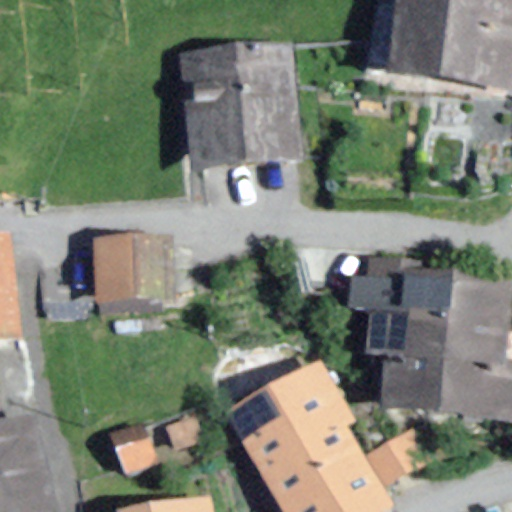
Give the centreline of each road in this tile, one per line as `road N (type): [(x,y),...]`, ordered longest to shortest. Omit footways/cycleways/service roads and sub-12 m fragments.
road 1 (residential): [(0,222),(437,233),(511,245)]
road 2 (track): [(19,220),(61,511)]
